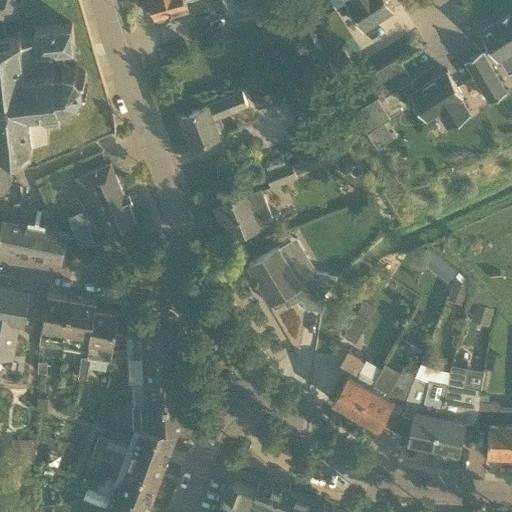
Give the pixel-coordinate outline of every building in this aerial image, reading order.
[(75,48),(72,23),(35,28),(36,34),(34,34),(35,36),(23,38),(22,33),(21,33),(21,30),(17,31),(18,33),(7,34),(3,19),(19,15),(15,0),(0,0),(0,146),(0,147),(0,144),(29,141),(30,143),(33,143),(33,140),(34,140),(33,135),(45,134),(46,136),(49,136),(48,134),(49,133),(48,120),(71,118),(70,103),(70,99),(77,96),(80,99),(82,97),(79,94),(83,87),(87,88),(88,85),(84,84),(83,77),(87,75),(85,72),(81,74),(76,68),(78,64),(76,63),(73,66),(66,65),(66,61),(65,61),(64,49),(75,48)] [(166,16),(166,12),(187,6),(186,1),(188,0),(150,0),(151,2),(150,3),(153,15),(156,19),(160,20),(164,19),(166,16)] [(261,0),(264,9),(290,0),(261,0)] [(354,0),(349,3),(347,4),(363,32),(395,14),(387,0),(354,0)] [(511,52),(511,12),(481,31),(498,60),(511,52)] [(483,50),(466,59),(490,101),(507,91),(483,50)] [(392,58),(364,74),(377,96),(389,90),(395,101),(404,96),(418,121),(431,114),(440,130),(463,117),(454,101),(456,99),(442,73),(409,92),(403,81),(405,80),(392,58)] [(345,61),(334,68),(343,83),(354,76),(345,61)] [(258,107),(327,86),(321,64),(251,85),(258,107)] [(192,142),(193,145),(227,131),(221,116),(248,105),(243,91),(181,115),(188,131),(185,132),(189,143),(192,142)] [(310,151),(335,146),(323,100),(299,106),(310,151)] [(383,121),(366,132),(377,147),(394,137),(383,121)] [(136,221),(111,162),(75,177),(87,207),(94,204),(107,234),(136,221)] [(271,187),(297,177),(292,165),(266,173),(271,187)] [(233,235),(272,219),(259,187),(216,204),(222,218),(225,216),(233,235)] [(0,247),(30,253),(35,228),(2,222),(0,230),(0,247)] [(62,260),(68,233),(35,228),(30,253),(62,260)] [(297,276),(279,246),(249,263),(257,275),(255,277),(256,279),(258,278),(275,306),(298,293),(306,307),(322,309),(327,273),(306,270),(297,276)] [(439,257),(429,268),(447,283),(456,271),(439,257)] [(40,283),(63,285),(63,276),(40,274),(40,283)] [(455,277),(448,298),(462,304),(468,286),(455,277)] [(26,322),(30,290),(0,284),(0,354),(13,357),(19,321),(26,322)] [(48,293),(39,344),(63,348),(72,297),(48,293)] [(72,297),(63,348),(87,352),(88,352),(95,307),(96,301),(72,297)] [(476,302),(471,319),(488,325),(494,308),(493,308),(476,302)] [(87,352),(86,358),(87,358),(90,359),(110,362),(111,361),(112,349),(116,328),(118,320),(119,311),(95,307),(88,352),(87,352)] [(355,341),(368,319),(356,312),(343,334),(355,341)] [(118,320),(116,328),(126,330),(126,349),(127,355),(178,353),(178,347),(177,328),(144,330),(144,324),(118,320)] [(112,349),(111,361),(119,361),(119,349),(112,349)] [(126,349),(119,349),(119,361),(127,360),(127,355),(126,349)] [(371,386),(375,379),(359,370),(365,360),(347,350),(337,368),(348,374),(332,400),(355,414),(371,386)] [(178,353),(127,355),(127,360),(128,380),(128,381),(132,381),(132,380),(179,378),(178,353)] [(485,368),(499,371),(502,357),(489,354),(485,368)] [(81,358),(79,368),(88,369),(90,359),(81,358)] [(46,372),(47,361),(39,360),(38,371),(46,372)] [(401,371),(385,362),(382,368),(381,367),(375,379),(371,386),(355,414),(378,427),(394,400),(404,405),(416,373),(403,366),(401,371)] [(464,385),(468,367),(452,364),(450,370),(449,370),(447,381),(443,395),(439,415),(433,446),(459,452),(466,422),(478,423),(480,401),(481,388),(464,385)] [(79,368),(78,378),(86,379),(88,369),(79,368)] [(443,395),(447,381),(429,379),(416,373),(404,405),(416,411),(407,440),(433,446),(439,415),(443,395)] [(179,378),(132,380),(132,381),(133,404),(184,402),(183,378),(179,378)] [(511,407),(499,407),(499,402),(480,401),(478,423),(489,424),(487,454),(511,455),(511,407)] [(184,402),(133,404),(134,429),(134,430),(137,430),(139,430),(139,429),(178,427),(185,427),(184,402)] [(137,430),(121,481),(119,487),(147,498),(152,499),(178,427),(139,429),(139,430),(137,430)] [(98,435),(92,452),(107,458),(111,448),(103,445),(106,438),(98,435)] [(106,438),(103,445),(111,448),(114,449),(115,449),(117,442),(106,438)] [(12,462),(35,462),(35,440),(12,440),(12,462)] [(117,442),(115,449),(126,453),(129,446),(117,442)] [(106,476),(104,482),(114,486),(119,487),(121,481),(116,479),(108,477),(106,476)] [(261,478),(257,489),(235,481),(222,511),(346,511),(261,478)] [(100,482),(97,490),(110,495),(114,486),(104,482),(101,481),(100,482)] [(110,495),(106,507),(120,511),(142,511),(147,498),(119,487),(114,486),(110,495)]
